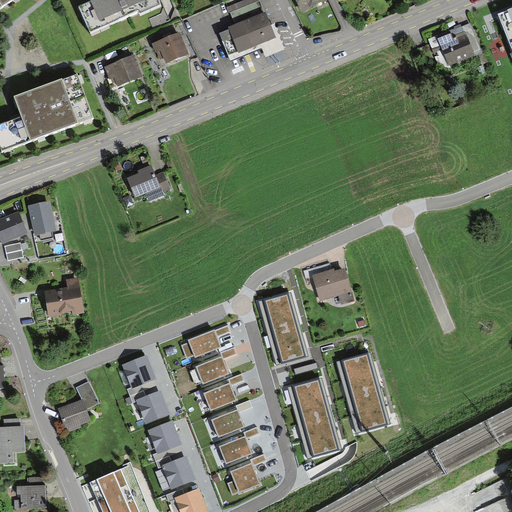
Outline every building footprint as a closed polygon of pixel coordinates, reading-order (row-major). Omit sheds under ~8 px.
[(0,0),(0,9),(14,0),(0,0)] [(98,0),(80,8),(92,34),(139,12),(140,16),(163,6),(160,0),(98,0)] [(230,12),(235,24),(265,12),(260,0),(259,1),(258,0),(245,0),(227,7),(229,13),(230,12)] [(324,0),(295,0),(301,11),(324,0)] [(511,5),(498,11),(511,45),(511,5)] [(154,28),(172,22),(168,12),(150,18),(154,28)] [(220,33),(231,60),(262,48),(265,56),(284,49),(274,25),(271,26),(265,12),(235,24),(228,27),(229,29),(220,33)] [(430,40),(441,69),(472,57),(461,29),(430,40)] [(189,54),(180,32),(151,43),(156,55),(161,53),(165,63),(189,54)] [(103,68),(111,89),(137,79),(129,58),(103,68)] [(0,149),(89,116),(73,74),(11,97),(18,115),(11,118),(0,122),(0,149)] [(151,166),(138,171),(139,173),(128,178),(136,196),(146,192),(150,201),(164,195),(162,191),(170,188),(163,173),(156,176),(151,166)] [(50,201),(29,206),(35,235),(40,234),(41,240),(53,237),(51,231),(57,230),(50,201)] [(18,211),(0,219),(0,236),(3,244),(28,233),(18,211)] [(21,243),(5,246),(9,260),(24,257),(21,243)] [(312,275),(320,302),(338,297),(340,306),(356,302),(346,269),(335,272),(334,269),(312,275)] [(45,290),(49,317),(85,312),(80,277),(66,279),(67,287),(45,290)] [(258,301),(263,317),(295,308),(290,292),(258,301)] [(263,317),(268,333),(300,324),(295,308),(263,317)] [(268,333),(272,350),(304,340),(300,324),(268,333)] [(228,325),(216,330),(218,337),(231,332),(228,325)] [(182,345),(187,358),(195,355),(196,357),(222,347),(218,337),(216,330),(215,329),(188,340),(189,342),(182,345)] [(272,350),(277,366),(309,357),(304,340),(272,350)] [(233,347),(220,353),(222,357),(223,359),(236,354),(233,347)] [(338,363),(343,379),(375,370),(370,354),(338,363)] [(131,388),(132,389),(141,385),(157,379),(147,355),(122,365),(131,388)] [(203,382),(203,384),(229,374),(223,359),(222,357),(197,367),(198,369),(191,371),(196,385),(203,382)] [(343,379),(348,398),(380,389),(375,370),(343,379)] [(241,374),(228,379),(230,383),(231,386),(244,380),(241,374)] [(290,388),(296,407),(328,397),(322,379),(290,388)] [(77,387),(82,399),(86,409),(99,403),(90,382),(77,387)] [(205,393),(211,410),(237,400),(231,386),(230,383),(205,393)] [(141,385),(132,389),(131,388),(127,389),(133,403),(136,402),(135,400),(146,396),(141,385)] [(348,398),(353,414),(384,405),(380,389),(348,398)] [(136,402),(146,425),(170,415),(160,390),(146,396),(135,400),(136,402)] [(296,407),(301,425),(333,416),(328,397),(296,407)] [(58,409),(68,433),(82,428),(81,425),(91,421),(86,409),(82,399),(58,409)] [(249,400),(236,406),(238,409),(239,412),(252,407),(249,400)] [(353,414),(358,433),(390,423),(384,405),(353,414)] [(212,419),(219,436),(244,426),(239,412),(238,409),(212,419)] [(301,425),(306,442),(338,433),(333,416),(301,425)] [(4,418),(4,427),(21,426),(20,417),(4,418)] [(157,453),(157,454),(167,450),(182,444),(173,421),(148,431),(157,453)] [(4,427),(0,426),(0,462),(15,462),(14,452),(26,452),(24,426),(21,426),(4,427)] [(257,428),(244,433),(246,436),(247,439),(260,434),(257,428)] [(306,442),(311,459),(343,450),(338,433),(306,442)] [(219,447),(226,464),(252,453),(247,439),(246,436),(219,447)] [(162,465),(172,461),(167,450),(157,454),(157,453),(153,455),(159,469),(163,467),(162,465)] [(264,454),(251,459),(253,463),(254,466),(267,461),(264,454)] [(163,467),(172,489),(196,480),(186,456),(172,461),(162,465),(163,467)] [(82,486),(94,511),(150,511),(131,463),(82,486)] [(228,484),(232,495),(261,483),(254,466),(253,463),(231,472),(234,481),(228,484)] [(46,484),(20,485),(21,507),(47,506),(46,484)] [(171,501),(175,500),(175,498),(185,494),(183,488),(166,495),(169,502),(171,501)] [(175,511),(208,511),(199,488),(185,494),(175,498),(175,500),(171,501),(175,511)]
